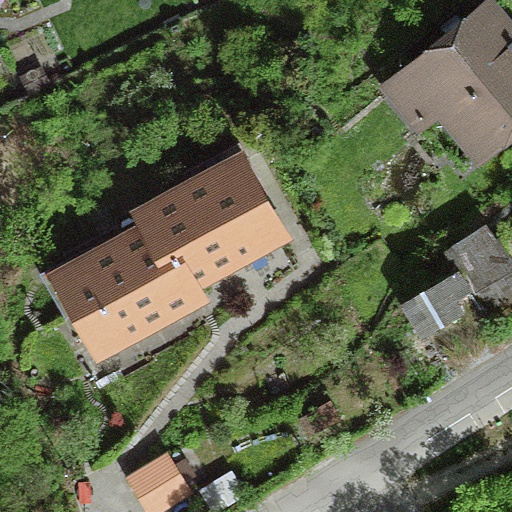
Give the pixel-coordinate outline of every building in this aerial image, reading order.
[(473,153),(511,121),(511,41),(482,5),(404,69),(473,153)] [(140,215),(147,228),(149,227),(179,282),(181,281),(269,233),(232,165),(140,215)] [(147,228),(59,276),(96,344),(188,294),(181,281),(179,282),(149,227),(147,228)] [(400,303),(432,355),(483,323),(450,272),(400,303)] [(139,505),(177,482),(162,458),(125,480),(139,505)]
